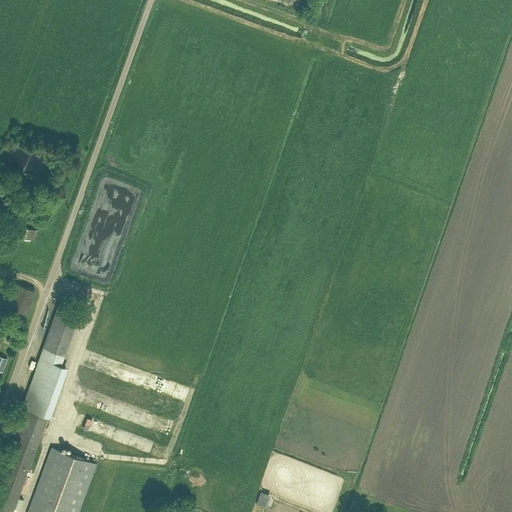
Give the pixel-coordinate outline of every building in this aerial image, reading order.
[(21,225),(19,236),(30,238),(32,228),(21,225)] [(5,308),(25,314),(32,287),(12,282),(5,308)] [(28,407),(26,411),(16,439),(19,439),(10,464),(7,472),(0,490),(0,511),(12,511),(37,445),(47,419),(49,414),(28,407)] [(78,511),(96,462),(52,446),(27,511),(78,511)] [(258,490),(254,502),(265,505),(268,493),(258,490)]
